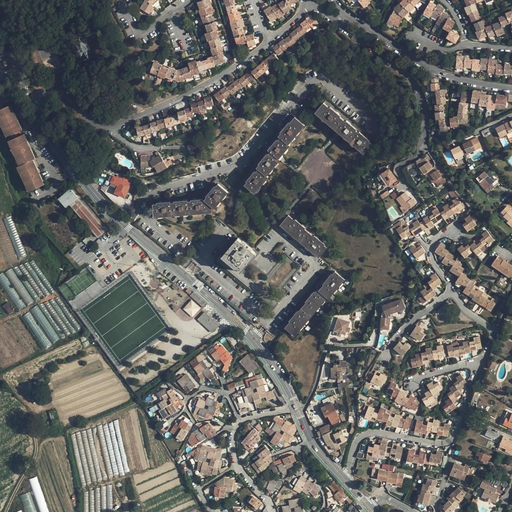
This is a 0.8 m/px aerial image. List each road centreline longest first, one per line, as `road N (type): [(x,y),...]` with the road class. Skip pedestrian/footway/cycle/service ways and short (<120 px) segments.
road 1 (residential): [(180,270),(193,255),(148,219),(148,193),(243,162),(312,81),(322,80),(372,122)]
road 2 (tertiary): [(32,106),(108,210),(180,270)]
road 3 (residential): [(344,480),(361,436),(442,445),(451,438),(479,362)]
road 4 (residential): [(350,22),(353,36),(411,78),(428,113),(420,152),(397,165),(400,189)]
road 5 (tertiary): [(180,270),(261,348),(296,406)]
road 6 (residential): [(350,22),(436,72),(511,91)]
road 7 (residential): [(117,126),(194,92),(268,41)]
